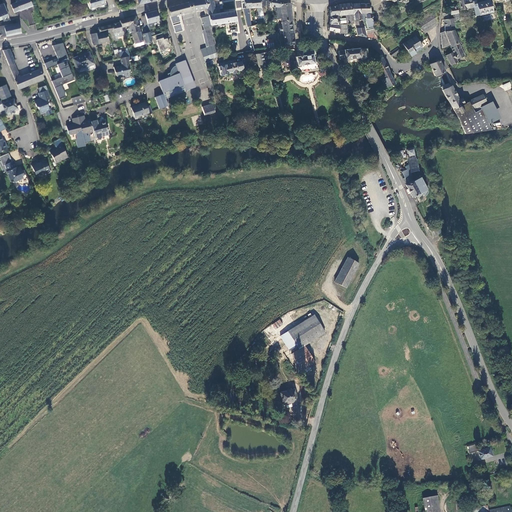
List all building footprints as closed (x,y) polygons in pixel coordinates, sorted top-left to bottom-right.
[(20,11),(33,6),(31,0),(21,0),(16,2),(17,3),(11,5),(15,13),(20,11)] [(85,0),(89,8),(105,3),(104,0),(85,0)] [(205,30),(209,47),(216,45),(211,25),(209,15),(208,15),(205,0),(191,2),(168,8),(170,17),(183,13),(194,10),(204,9),(205,13),(204,13),(205,17),(201,18),(204,30),(205,30)] [(213,0),(205,0),(208,15),(209,15),(211,25),(242,20),(241,16),(245,16),(244,8),(245,8),(243,0),(237,0),(239,16),(236,17),(235,12),(216,14),(213,0)] [(261,6),(260,0),(243,0),(245,8),(244,8),(245,16),(247,26),(248,26),(248,27),(251,26),(249,14),(249,13),(249,8),(258,7),(261,7),(261,6)] [(465,0),(463,0),(458,0),(460,10),(473,8),(471,0),(465,0)] [(490,1),(476,4),(479,16),(493,13),(490,1)] [(0,4),(0,20),(9,17),(4,3),(0,4)] [(280,5),(274,8),(276,18),(276,20),(281,19),(281,22),(291,21),(290,4),(280,5)] [(353,14),(352,4),(338,6),(339,15),(340,15),(342,15),(346,14),(346,24),(349,24),(349,26),(351,26),(351,24),(352,24),(352,14),(353,14)] [(360,15),(359,4),(352,4),(353,14),(354,22),(359,21),(362,20),(361,19),(360,15)] [(372,18),(368,4),(359,4),(360,15),(361,19),(362,20),(362,21),(363,21),(364,24),(366,31),(367,35),(367,34),(373,32),(375,32),(374,29),(371,18),(372,18)] [(339,15),(338,6),(330,7),(330,8),(329,23),(338,23),(337,15),(339,15)] [(438,7),(413,23),(424,33),(437,25),(438,7)] [(457,7),(449,8),(450,15),(454,14),(458,14),(458,13),(457,7)] [(157,11),(145,14),(146,16),(148,26),(150,32),(155,31),(153,23),(159,21),(157,11)] [(265,23),(276,20),(276,18),(267,20),(266,15),(264,15),(265,23)] [(128,19),(130,26),(132,34),(141,31),(136,17),(128,19)] [(128,19),(120,21),(126,38),(129,37),(126,27),(130,26),(128,19)] [(444,20),(446,31),(454,30),(453,19),(444,20)] [(294,45),(291,21),(281,22),(282,29),(280,29),(281,35),(277,35),(278,41),(280,41),(280,46),(284,45),(284,46),(294,45)] [(357,36),(365,37),(364,32),(363,29),(362,27),(359,21),(354,22),(357,36)] [(18,22),(0,26),(0,36),(5,36),(7,36),(19,33),(20,33),(18,22)] [(120,23),(112,25),(113,29),(112,29),(113,34),(123,32),(120,23)] [(99,28),(100,34),(107,32),(107,33),(111,33),(112,36),(114,36),(113,34),(112,29),(113,29),(112,25),(99,28)] [(450,46),(458,44),(459,43),(454,30),(446,31),(445,31),(445,32),(441,33),(442,49),(450,46)] [(144,41),(141,31),(132,34),(133,36),(136,44),(144,41)] [(91,35),(92,43),(93,44),(94,46),(109,42),(107,33),(107,32),(100,34),(96,35),(96,34),(91,35)] [(144,36),(146,42),(152,41),(152,37),(150,32),(147,33),(143,34),(144,36)] [(162,34),(152,37),(152,41),(154,44),(157,43),(161,54),(167,50),(167,49),(170,47),(167,39),(164,40),(163,39),(164,38),(162,34)] [(408,52),(420,44),(419,42),(420,42),(416,35),(403,43),(408,52)] [(267,40),(268,48),(275,47),(274,43),(273,43),(272,39),(267,40)] [(423,48),(431,43),(428,40),(420,44),(423,48)] [(410,56),(423,48),(420,44),(408,52),(410,56)] [(456,60),(464,57),(458,44),(450,46),(453,53),(446,56),(451,65),(456,62),(456,60)] [(200,50),(205,64),(213,60),(218,58),(216,45),(209,47),(200,50)] [(315,55),(314,48),(302,50),(303,56),(295,57),(296,66),(313,64),(312,55),(315,55)] [(6,49),(3,50),(4,54),(9,66),(11,65),(8,57),(9,56),(7,53),(6,49)] [(367,62),(366,49),(360,49),(344,50),(344,51),(338,52),(337,52),(337,54),(339,54),(339,59),(345,59),(360,58),(361,63),(367,62)] [(87,67),(93,64),(89,53),(73,59),(77,69),(86,65),(87,67)] [(265,68),(262,54),(256,55),(256,56),(256,58),(257,62),(258,66),(261,65),(262,69),(265,68)] [(128,61),(133,59),(132,57),(131,56),(120,59),(122,67),(120,67),(119,66),(114,68),(115,72),(116,73),(117,76),(118,77),(125,76),(125,78),(130,77),(129,71),(130,71),(128,65),(129,64),(128,61)] [(385,88),(394,84),(393,80),(390,73),(387,69),(388,68),(386,64),(382,58),(379,60),(375,63),(379,71),(381,75),(378,76),(380,81),(381,80),(385,88)] [(213,60),(205,64),(207,69),(215,65),(213,60)] [(218,64),(221,76),(227,75),(227,74),(232,72),(232,73),(238,72),(237,71),(243,70),(241,62),(236,64),(235,60),(218,64)] [(163,93),(179,87),(178,85),(183,83),(183,85),(186,91),(194,88),(184,61),(176,65),(176,67),(174,68),(173,69),(171,71),(171,73),(168,75),(169,78),(169,79),(159,83),(163,93)] [(435,76),(444,72),(439,61),(429,65),(435,76)] [(9,66),(15,80),(20,78),(14,64),(11,65),(9,66)] [(52,80),(68,74),(65,65),(52,70),(50,64),(46,66),(48,72),(49,71),(52,80)] [(41,72),(40,70),(20,78),(15,80),(18,89),(44,79),(41,72)] [(9,98),(6,85),(0,87),(0,98),(1,101),(9,98)] [(450,87),(449,85),(442,89),(452,111),(454,110),(461,126),(464,130),(466,132),(467,132),(470,132),(478,130),(471,115),(483,110),(484,110),(482,106),(490,103),(486,95),(469,103),(472,111),(467,113),(463,105),(461,100),(458,101),(451,87),(450,87)] [(51,99),(49,94),(48,91),(47,91),(41,93),(39,93),(40,99),(35,101),(36,107),(38,107),(40,114),(45,112),(46,115),(52,113),(50,108),(49,109),(46,101),(51,99)] [(163,95),(155,98),(159,110),(168,107),(163,95)] [(83,97),(72,100),(74,106),(86,103),(83,97)] [(11,101),(10,98),(9,98),(6,100),(0,101),(0,106),(2,106),(5,113),(6,113),(7,116),(11,115),(14,114),(13,110),(17,109),(13,100),(11,101)] [(469,103),(463,105),(467,113),(472,111),(469,103)] [(144,104),(130,109),(134,119),(140,117),(148,114),(148,115),(152,114),(150,107),(145,108),(144,104)] [(202,108),(204,116),(214,114),(212,105),(202,108)] [(471,115),(478,130),(491,128),(483,110),(471,115)] [(78,118),(84,142),(89,141),(87,133),(93,132),(91,123),(90,120),(85,121),(83,122),(82,117),(78,118)] [(84,142),(78,118),(72,119),(73,124),(66,126),(68,134),(70,136),(75,134),(77,138),(76,138),(78,148),(85,146),(84,142)] [(98,121),(91,123),(93,132),(95,139),(97,139),(99,141),(100,138),(109,135),(107,128),(106,128),(105,122),(99,124),(98,121)] [(63,145),(60,139),(53,142),(57,149),(55,150),(53,149),(49,151),(55,163),(68,157),(62,145),(63,145)] [(38,164),(37,161),(31,164),(37,176),(46,172),(46,173),(50,171),(45,159),(40,161),(41,163),(38,164)] [(26,174),(24,170),(22,171),(21,169),(18,170),(16,169),(13,162),(5,165),(6,169),(5,169),(6,172),(7,172),(11,182),(11,181),(13,182),(14,183),(24,178),(23,176),(26,174)] [(423,177),(414,180),(412,176),(413,176),(409,168),(404,171),(406,176),(405,177),(408,183),(407,184),(410,189),(411,191),(413,196),(417,195),(417,197),(421,195),(421,193),(423,192),(428,189),(423,177)] [(430,225),(427,227),(432,237),(438,235),(441,233),(438,226),(435,228),(435,227),(432,229),(430,225)] [(345,287),(359,264),(348,258),(335,282),(345,287)] [(289,331),(296,344),(298,348),(304,345),(324,333),(315,316),(289,331)] [(275,329),(283,324),(280,319),(272,324),(275,329)] [(289,330),(280,335),(283,342),(286,347),(291,345),(292,347),(296,344),(289,331),(289,330)] [(276,339),(252,358),(256,364),(279,345),(276,339)] [(283,352),(282,352),(284,356),(291,353),(298,348),(296,344),(292,347),(283,352)] [(312,361),(304,345),(298,348),(291,353),(300,368),(312,361)] [(296,401),(294,390),(280,393),(282,404),(296,401)] [(468,453),(478,450),(476,445),(467,447),(468,453)] [(480,459),(493,456),(490,447),(478,450),(480,459)] [(425,511),(438,511),(435,496),(423,498),(425,511)]
